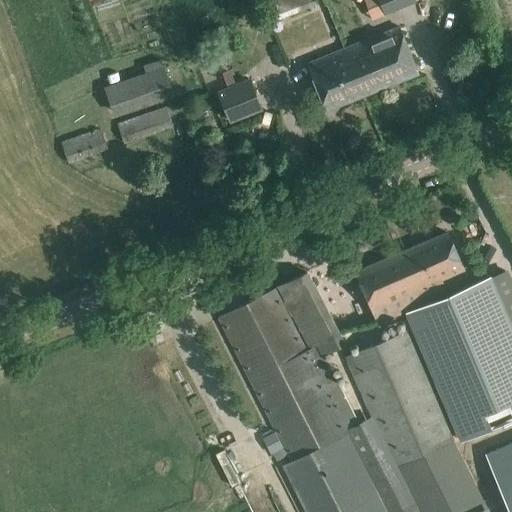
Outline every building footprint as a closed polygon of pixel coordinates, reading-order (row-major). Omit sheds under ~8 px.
[(274,0),(263,4),(269,20),(292,12),(316,3),(314,0),(274,0)] [(377,0),(383,15),(414,2),(413,0),(377,0)] [(364,41),(363,41),(382,87),(418,73),(410,54),(399,27),(364,41)] [(348,48),(308,64),(319,91),(326,110),(382,87),(363,41),(348,48)] [(100,84),(107,113),(170,97),(160,59),(140,64),(142,73),(100,84)] [(262,108),(249,78),(217,91),(230,121),(262,108)] [(165,106),(117,123),(124,143),(173,126),(165,106)] [(108,148),(100,128),(61,142),(69,163),(108,148)] [(440,278),(463,268),(448,233),(356,272),(377,322),(446,293),(440,278)] [(511,311),(511,290),(503,271),(438,300),(439,302),(407,316),(460,438),(493,425),(511,415),(511,336),(497,303),(500,302),(505,314),(511,311)] [(306,272),(277,287),(309,349),(319,344),(323,353),(342,343),(306,272)] [(319,344),(306,350),(274,288),(218,317),(290,460),(282,465),(305,511),(387,511),(345,428),(357,423),(323,353),(319,344)] [(489,511),(452,442),(405,333),(347,359),(349,365),(352,370),(393,468),(416,511),(489,511)] [(274,431),(263,437),(271,453),(272,453),(282,448),(274,431)] [(511,511),(511,441),(485,453),(509,511),(511,511)]
